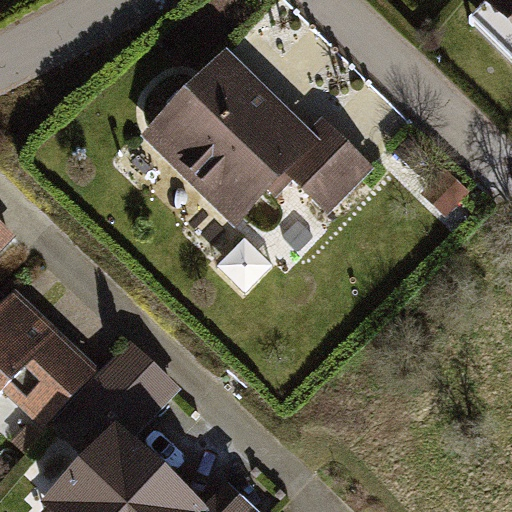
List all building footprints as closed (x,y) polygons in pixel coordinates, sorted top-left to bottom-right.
[(511,0),(427,0),(437,10),(447,0),(463,0),(486,23),(468,41),(511,85),(511,0)] [(229,67),(142,153),(232,243),(287,189),(326,228),(374,179),(322,127),(305,143),(229,67)] [(427,157),(410,140),(390,160),(408,177),(427,157)] [(465,194),(447,177),(428,197),(445,214),(465,194)] [(0,265),(15,250),(0,236),(0,265)] [(0,421),(10,411),(42,440),(100,379),(18,304),(0,323),(0,421)] [(46,511),(192,511),(130,455),(182,399),(132,354),(52,440),(85,471),(46,511)]
